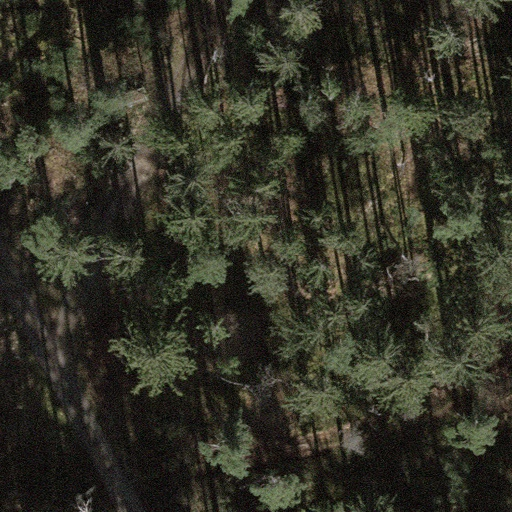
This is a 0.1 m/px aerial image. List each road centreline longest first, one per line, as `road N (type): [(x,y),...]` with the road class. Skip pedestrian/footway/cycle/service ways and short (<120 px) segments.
road 1 (track): [(42,352),(227,0)]
road 2 (track): [(133,511),(0,265)]
